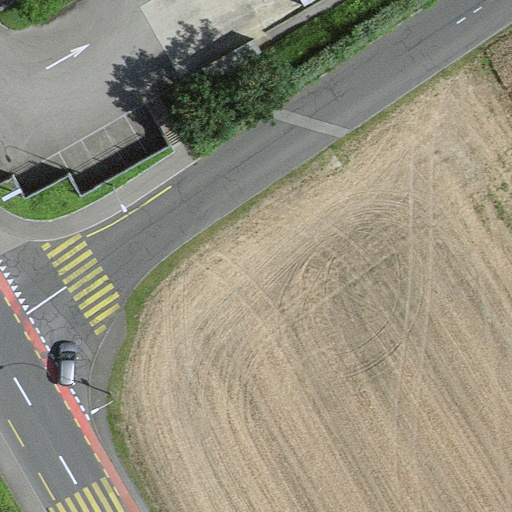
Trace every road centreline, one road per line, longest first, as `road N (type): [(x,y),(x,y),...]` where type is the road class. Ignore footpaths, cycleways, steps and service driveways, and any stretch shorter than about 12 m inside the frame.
road 1 (residential): [(509,0),(0,329)]
road 2 (primary): [(0,353),(89,511)]
